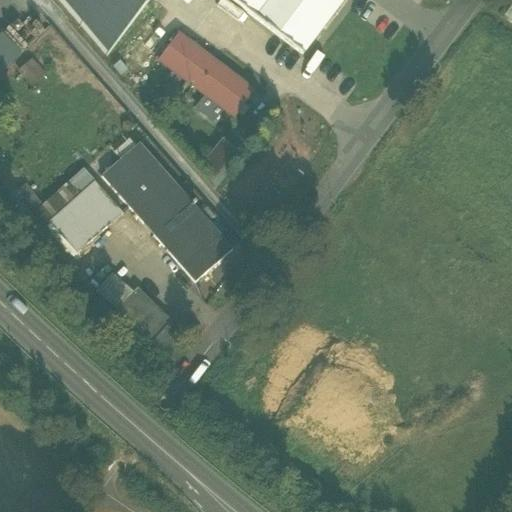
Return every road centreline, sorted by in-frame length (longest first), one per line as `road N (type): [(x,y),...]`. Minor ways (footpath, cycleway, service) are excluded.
road 1 (unclassified): [(176,392),(463,0)]
road 2 (secondary): [(0,308),(186,475)]
